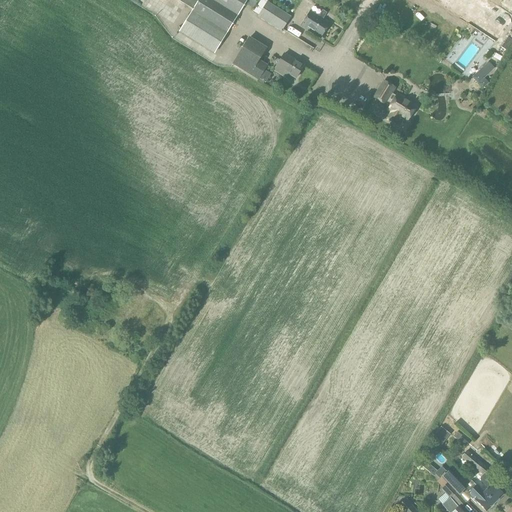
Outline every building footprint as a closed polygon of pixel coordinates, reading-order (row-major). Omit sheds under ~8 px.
[(213,53),(246,0),(176,0),(179,2),(179,0),(199,0),(180,32),(213,53)] [(262,9),(257,17),(281,32),(282,30),(291,17),(267,2),(262,9)] [(428,3),(415,25),(449,45),(462,24),(428,3)] [(323,19),(327,13),(322,10),(318,16),(310,11),(300,26),(320,39),(330,23),(323,19)] [(481,48),(487,38),(478,32),(471,42),(481,48)] [(258,61),(266,49),(248,38),(232,64),(257,80),(259,78),(264,81),(270,73),(264,70),(267,66),(258,61)] [(295,78),(302,67),(284,54),(274,71),(287,79),(289,75),(295,78)] [(473,77),(478,83),(494,67),(488,61),(473,77)] [(396,96),(391,93),(394,88),(383,82),(373,98),(384,104),(384,103),(390,107),(387,110),(390,112),(387,118),(395,124),(399,118),(406,122),(415,106),(397,95),(396,96)] [(120,275),(151,289),(159,273),(147,267),(145,272),(126,263),(125,266),(85,247),(82,253),(122,272),(120,275)] [(185,279),(174,274),(172,277),(160,272),(151,293),(174,304),(185,279)] [(128,325),(136,306),(127,303),(119,322),(128,325)] [(111,304),(109,313),(116,315),(118,306),(111,304)] [(153,342),(163,316),(151,311),(141,337),(153,342)] [(130,332),(127,338),(133,341),(135,335),(130,332)] [(442,428),(430,441),(439,448),(450,435),(442,428)] [(457,432),(453,437),(458,441),(462,436),(457,432)] [(479,443),(487,448),(491,442),(483,437),(479,443)] [(488,486),(497,476),(490,470),(468,451),(462,458),(484,476),(480,480),(488,486)] [(419,459),(417,462),(423,467),(426,462),(429,459),(425,456),(422,460),(423,460),(421,462),(419,459)] [(90,473),(98,475),(101,464),(92,462),(90,473)] [(442,477),(456,492),(460,496),(466,490),(447,470),(441,476),(438,473),(434,477),(438,481),(442,477)] [(494,504),(484,493),(475,483),(466,493),(476,502),(485,511),(486,511),(495,504),(494,504)] [(465,502),(456,492),(456,493),(448,484),(441,489),(449,498),(442,505),(448,511),(462,511),(458,508),(465,502)] [(494,504),(495,504),(503,494),(493,484),(484,493),(494,504)] [(417,511),(406,499),(398,506),(403,511),(417,511)]
